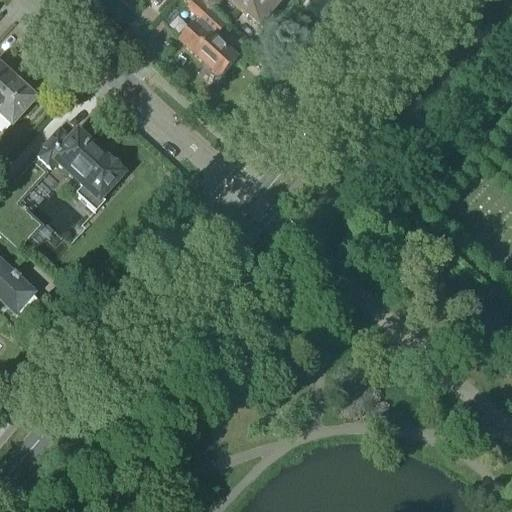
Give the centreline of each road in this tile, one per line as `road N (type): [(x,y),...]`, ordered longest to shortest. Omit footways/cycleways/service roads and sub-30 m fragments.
road 1 (tertiary): [(0,487),(247,198)]
road 2 (residential): [(247,198),(29,0)]
road 3 (tertiary): [(247,198),(417,0)]
